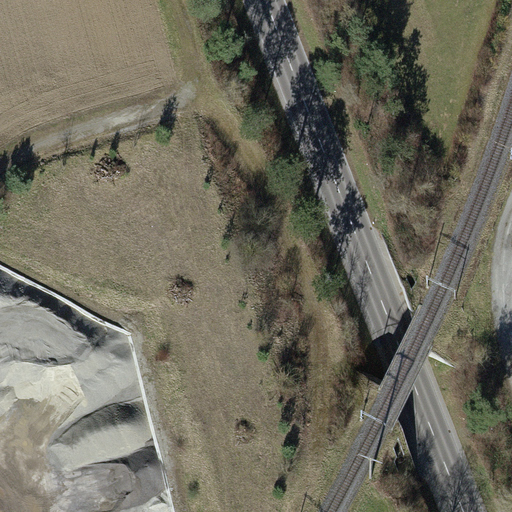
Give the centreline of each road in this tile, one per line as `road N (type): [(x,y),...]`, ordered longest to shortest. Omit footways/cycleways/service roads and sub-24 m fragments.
road 1 (tertiary): [(266,0),(462,511)]
road 2 (track): [(180,0),(201,70),(185,100),(77,129),(0,171)]
road 3 (track): [(139,115),(229,286),(241,359)]
road 4 (track): [(511,367),(503,298),(511,233)]
